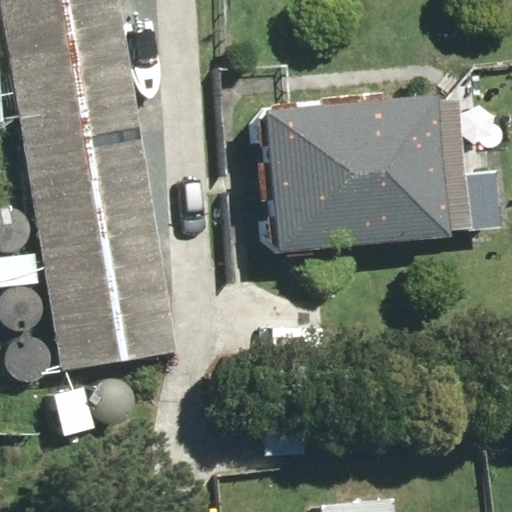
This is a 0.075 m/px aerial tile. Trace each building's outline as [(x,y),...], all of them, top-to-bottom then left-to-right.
[(174,348),(115,0),(0,0),(0,5),(61,367),(174,348)] [(432,88),(257,104),(271,246),(496,225),(490,164),(461,167),(453,92),(433,94),(432,88)] [(128,374),(43,385),(50,438),(135,427),(128,374)] [(0,511),(22,511),(9,430),(0,431),(0,511)] [(314,500),(314,511),(390,511),(389,493),(314,500)]
